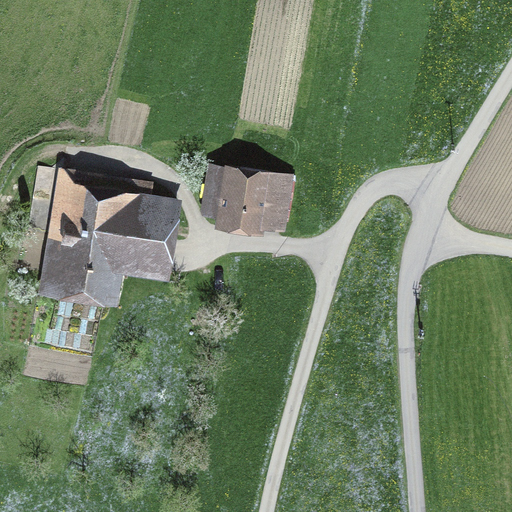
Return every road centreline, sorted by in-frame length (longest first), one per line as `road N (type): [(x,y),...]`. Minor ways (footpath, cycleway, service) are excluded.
road 1 (unclassified): [(265,511),(351,215),(380,180),(448,175)]
road 2 (unclassified): [(417,511),(403,299),(423,221),(448,175)]
road 3 (track): [(207,239),(172,180),(132,158),(70,157)]
road 4 (track): [(336,257),(207,239),(193,253),(175,255)]
